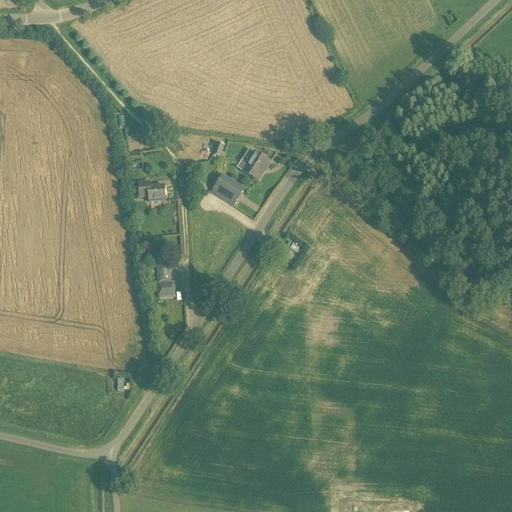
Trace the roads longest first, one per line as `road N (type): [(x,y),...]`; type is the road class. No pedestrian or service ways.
road 1 (unclassified): [(196,323),(304,161),(406,86),(498,0)]
road 2 (unclassified): [(105,455),(196,323)]
road 3 (unclassified): [(196,323),(180,169)]
